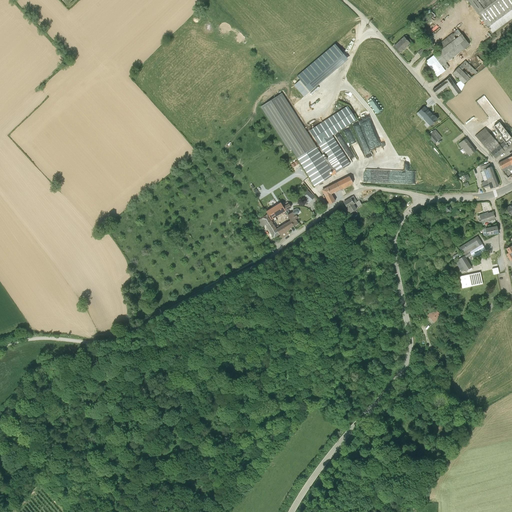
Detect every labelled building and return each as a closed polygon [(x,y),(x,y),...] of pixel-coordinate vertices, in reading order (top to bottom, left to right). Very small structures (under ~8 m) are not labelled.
[(511,0),(467,0),(492,33),(511,18),(511,0)] [(439,51),(425,62),(436,77),(449,67),(445,63),(469,45),(457,29),(438,45),(439,47),(437,48),(439,51)] [(406,35),(394,46),(400,52),(411,42),(406,35)] [(300,80),(294,86),(303,97),(348,59),(335,44),(297,76),(300,80)] [(424,47),(417,52),(420,56),(426,51),(424,47)] [(449,77),(432,90),(436,95),(447,86),(452,92),(445,98),(447,101),(454,96),(455,96),(460,92),(464,85),(463,84),(477,72),(465,61),(452,73),(459,81),(455,85),(449,77)] [(282,93),(260,107),(289,151),(291,149),(310,179),(309,180),(314,187),(344,168),(350,164),(332,135),(356,120),(347,106),(309,130),(318,143),(318,144),(318,145),(323,154),(325,156),(327,160),(325,161),(323,157),(321,155),(315,145),(282,93)] [(424,107),(416,114),(422,120),(423,119),(430,126),(437,119),(434,115),(433,116),(427,110),(424,107)] [(362,114),(364,123),(369,122),(370,126),(373,125),(370,112),(362,114)] [(484,128),(475,136),(485,147),(494,159),(509,147),(506,143),(511,139),(499,122),(492,127),(503,142),(499,145),(484,128)] [(429,135),(427,136),(434,144),(442,138),(435,130),(432,132),(431,131),(428,134),(429,135)] [(375,133),(376,135),(370,136),(372,142),(380,140),(378,132),(375,133)] [(462,149),(465,152),(469,156),(475,151),(465,138),(458,144),(460,147),(461,147),(462,149)] [(504,170),(506,169),(508,168),(509,171),(511,169),(511,174),(509,176),(507,178),(509,181),(511,178),(511,155),(498,163),(502,171),(504,170)] [(484,165),(480,167),(479,167),(481,172),(480,172),(482,176),(485,175),(486,180),(495,178),(491,167),(490,167),(489,163),(484,165)] [(349,176),(321,190),(329,204),(332,203),(335,201),(331,194),(353,183),(349,176)] [(495,178),(486,180),(481,182),(483,188),(489,186),(490,189),(498,186),(495,178)] [(314,197),(313,196),(312,197),(313,197),(309,193),(305,198),(310,202),(314,197)] [(353,196),(344,202),(347,208),(345,210),(347,214),(350,212),(350,213),(362,205),(359,200),(356,202),(353,196)] [(271,219),(271,220),(282,213),(285,211),(282,205),(280,202),(266,211),(271,219)] [(282,205),(285,211),(290,220),(293,226),(297,223),(295,218),(297,217),(295,215),(298,213),(299,212),(299,211),(298,210),(297,209),(296,209),(292,210),(293,211),(289,214),(288,210),(291,208),(287,202),(282,205)] [(271,219),(266,211),(265,211),(265,210),(255,217),(258,222),(255,224),(258,228),(260,226),(261,227),(266,224),(274,237),(279,234),(273,223),(271,220),(271,219)] [(489,216),(493,215),(492,212),(488,213),(488,212),(477,216),(479,215),(481,223),(491,220),(489,216)] [(273,223),(279,234),(293,226),(290,220),(279,227),(276,221),(273,223)] [(485,229),(482,230),(484,236),(498,233),(497,226),(485,229)] [(459,255),(460,256),(461,257),(458,259),(458,260),(455,262),(461,272),(464,270),(465,271),(471,267),(465,258),(473,253),(471,250),(468,252),(476,247),(482,244),(477,236),(458,247),(462,253),(459,255)] [(495,244),(486,250),(489,256),(499,250),(495,244)] [(480,272),(459,277),(462,288),(482,284),(480,272)] [(434,309),(427,316),(434,322),(441,315),(434,309)]
